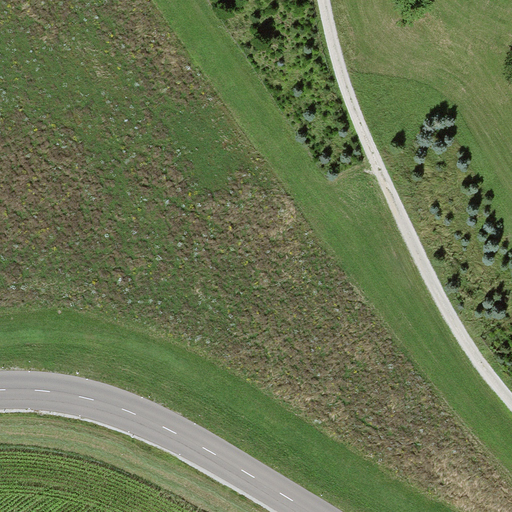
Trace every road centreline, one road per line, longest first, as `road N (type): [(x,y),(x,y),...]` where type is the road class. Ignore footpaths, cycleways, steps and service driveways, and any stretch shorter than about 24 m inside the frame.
road 1 (track): [(319,0),(348,109),(378,174),(455,332),(511,406)]
road 2 (tertiary): [(0,388),(77,393),(128,411),(311,511)]
